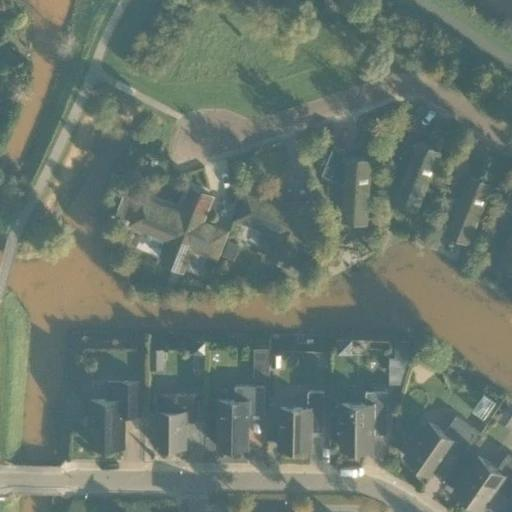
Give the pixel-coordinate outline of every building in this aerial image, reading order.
[(420,131),(411,123),(391,147),(400,155),(414,138),(420,131)] [(400,155),(409,163),(400,184),(397,191),(420,200),(441,150),(418,140),(418,141),(414,138),(400,155)] [(367,213),(371,158),(342,157),(346,149),(335,144),(323,174),(334,178),(346,179),(344,212),(367,213)] [(445,177),(454,185),(472,164),(464,156),(445,177)] [(450,225),(472,233),(492,182),(470,174),(450,225)] [(183,269),(192,248),(217,258),(228,230),(203,220),(212,197),(191,188),(182,212),(142,196),(131,223),(171,239),(162,260),(183,269)] [(511,232),(502,258),(511,262),(511,192),(494,213),(511,228),(511,232)] [(268,255),(290,264),(298,243),(311,248),(321,222),(302,215),(305,208),(290,202),(287,209),(247,193),(237,218),(277,234),(268,255)] [(114,218),(124,222),(134,198),(123,194),(114,218)] [(339,266),(339,254),(329,254),(329,265),(339,266)] [(312,271),(317,261),(308,257),(304,267),(312,271)] [(205,354),(205,341),(192,340),(192,353),(205,354)] [(254,362),(269,362),(269,347),(254,347),(254,362)] [(159,361),(163,361),(163,348),(150,348),(150,369),(159,369),(159,361)] [(281,366),(281,353),(271,353),(271,366),(281,366)] [(90,418),(90,426),(91,430),(91,446),(124,446),(124,413),(141,413),(141,381),(108,380),(108,398),(92,398),(92,414),(90,418)] [(219,447),(249,447),(249,413),(265,414),(266,385),(236,385),(235,400),(219,399),(219,447)] [(280,448),(310,448),(311,419),(324,419),(324,391),(309,390),(309,407),(281,407),(280,448)] [(342,449),(373,449),(374,433),(388,433),(388,390),(367,390),(367,403),(343,403),(342,419),(340,419),(340,432),(342,432),(342,449)] [(161,393),(157,397),(156,446),(186,447),(187,421),(199,421),(199,393),(161,393)] [(484,419),(496,401),(484,393),(472,411),(484,419)] [(501,415),(511,421),(511,412),(506,409),(501,415)] [(406,456),(432,475),(450,449),(463,458),(481,432),(457,415),(445,432),(430,421),(428,424),(424,422),(414,437),(417,439),(406,456)] [(511,455),(508,453),(498,468),(479,455),(455,490),(482,509),(497,487),(511,497),(511,495),(511,455)]
